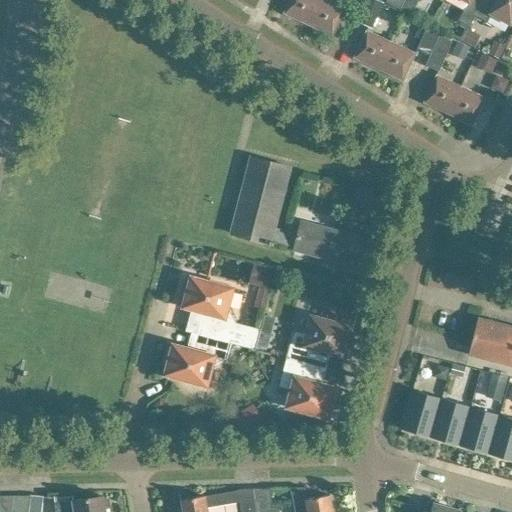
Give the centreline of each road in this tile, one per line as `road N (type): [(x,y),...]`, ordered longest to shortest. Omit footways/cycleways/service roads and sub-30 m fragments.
road 1 (residential): [(365,459),(434,167)]
road 2 (residential): [(434,167),(423,150),(187,0)]
road 3 (residential): [(130,462),(365,459)]
road 4 (residential): [(511,498),(365,459)]
road 5 (residential): [(0,464),(130,462)]
road 6 (residential): [(29,0),(0,117)]
